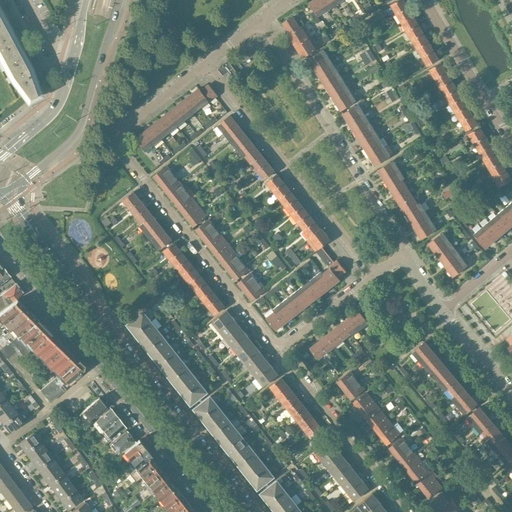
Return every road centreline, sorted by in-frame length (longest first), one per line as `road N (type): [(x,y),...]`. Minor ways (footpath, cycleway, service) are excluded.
road 1 (residential): [(205,65),(115,143),(278,349)]
road 2 (tertiary): [(252,511),(21,215)]
road 3 (residential): [(403,252),(258,21)]
road 4 (residential): [(205,65),(372,274)]
road 5 (tertiary): [(23,179),(75,134),(118,0)]
road 6 (residential): [(403,511),(278,349)]
road 7 (tertiary): [(99,365),(214,511)]
road 8 (residential): [(426,0),(511,143)]
road 9 (tertiary): [(0,241),(99,365)]
road 10 (residential): [(0,445),(99,365)]
road 11 (residential): [(278,349),(372,274)]
